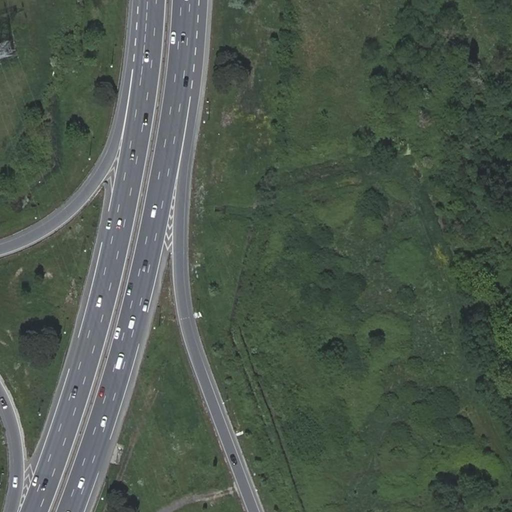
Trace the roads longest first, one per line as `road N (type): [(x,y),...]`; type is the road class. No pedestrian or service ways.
road 1 (trunk): [(150,0),(117,237),(78,397),(34,511)]
road 2 (trunk): [(71,511),(150,244),(177,94),(183,0)]
road 3 (trunk): [(254,511),(182,306),(178,216),(195,97),(192,0)]
road 4 (trunk): [(140,0),(108,162),(62,217),(0,250)]
road 5 (trunk): [(0,392),(19,462),(12,511)]
